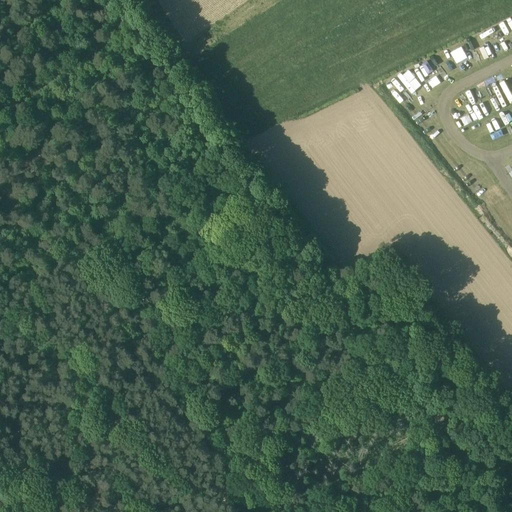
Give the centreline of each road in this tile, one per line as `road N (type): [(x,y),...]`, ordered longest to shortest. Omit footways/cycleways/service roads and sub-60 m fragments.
road 1 (track): [(121,0),(277,221),(511,511)]
road 2 (track): [(0,113),(134,20)]
